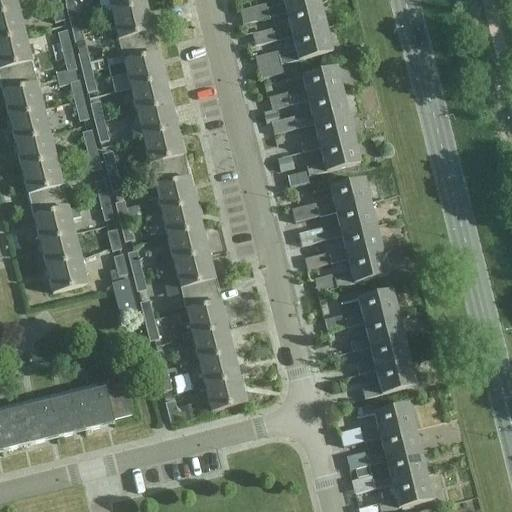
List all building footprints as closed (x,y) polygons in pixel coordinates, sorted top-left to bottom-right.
[(0,0),(0,17),(19,13),(16,0),(0,0)] [(108,0),(113,16),(147,8),(144,0),(108,0)] [(288,14),(321,6),(319,0),(283,0),(285,6),(268,10),(270,19),(288,15),(288,14)] [(65,23),(60,3),(51,5),(56,25),(65,23)] [(71,26),(81,24),(76,4),(67,7),(71,26)] [(293,38),(327,30),(321,6),(288,14),(288,15),(291,29),(274,34),(276,43),(294,38),(293,38)] [(136,37),(153,32),(147,8),(113,16),(121,50),(125,66),(142,62),(136,37)] [(0,43),(25,37),(19,13),(0,17),(0,43)] [(81,24),(71,26),(79,56),(88,54),(81,24)] [(282,66),(333,54),(327,30),(293,38),(294,38),(297,53),(280,57),(282,66)] [(111,80),(115,95),(131,91),(165,82),(153,32),(136,37),(142,62),(125,66),(108,70),(110,80),(111,80)] [(63,54),(72,52),(67,33),(58,35),(63,54)] [(21,91),(38,87),(25,37),(0,43),(0,70),(15,66),(21,91)] [(105,61),(108,70),(125,66),(121,50),(104,55),(105,61)] [(76,72),(77,72),(72,52),(63,54),(68,73),(68,74),(76,72)] [(84,76),(93,73),(91,64),(88,54),(79,56),(84,76)] [(91,64),(93,73),(108,70),(105,61),(91,64)] [(44,112),(38,87),(21,91),(15,66),(0,70),(0,79),(10,120),(44,112)] [(303,78),(303,79),(307,93),(290,98),(292,107),(309,103),(309,102),(343,94),(337,69),(303,78)] [(60,89),(71,87),(71,85),(78,83),(76,72),(68,74),(68,73),(56,76),(60,89)] [(89,95),(98,93),(93,73),(84,76),(89,95)] [(138,115),(172,107),(165,82),(131,91),(138,115)] [(76,104),(85,102),(80,83),(78,83),(71,85),(76,104)] [(315,126),(349,118),(343,94),(309,102),(309,103),(313,118),(296,122),(298,131),(315,127),(315,126)] [(80,124),(89,121),(85,102),(76,104),(80,124)] [(96,125),(105,123),(100,103),(91,106),(96,125)] [(144,140),(178,132),(172,107),(138,115),(144,140)] [(16,145),(50,137),(44,112),(10,120),(16,145)] [(264,115),(267,126),(279,123),(276,112),(264,115)] [(321,150),(355,141),(349,118),(315,126),(315,127),(319,141),(302,146),(304,155),(321,151),(321,150)] [(101,145),(110,143),(105,123),(96,125),(101,145)] [(146,149),(156,190),(173,186),(167,161),(184,157),(178,132),(144,140),(144,142),(133,145),(134,152),(146,149)] [(88,154),(97,152),(92,133),(83,135),(88,154)] [(22,170),(57,162),(50,137),(16,145),(22,170)] [(310,178),(361,165),(355,141),(321,150),(321,151),(325,165),(308,169),(310,178)] [(93,174),(102,172),(97,152),(88,154),(93,174)] [(109,175),(118,173),(113,153),(104,156),(109,175)] [(196,207),(184,157),(167,161),(173,186),(156,190),(143,193),(145,203),(159,200),(163,215),(196,207)] [(277,162),(280,175),(295,171),(292,158),(277,162)] [(123,171),(130,178),(138,176),(140,167),(134,161),(126,163),(123,171)] [(52,216),(69,211),(57,162),(22,170),(29,195),(46,191),(52,216)] [(114,195),(123,193),(118,173),(109,175),(114,195)] [(307,174),(287,179),(290,190),(310,186),(307,174)] [(331,190),(335,205),(318,209),(320,218),(337,214),(371,205),(365,181),(331,190)] [(100,204),(109,202),(104,182),(95,184),(100,204)] [(52,216),(46,191),(29,195),(41,245),(75,236),(71,221),(81,219),(78,209),(69,211),(52,216)] [(105,224),(114,221),(109,202),(100,204),(105,224)] [(121,225),(130,223),(127,210),(125,204),(116,206),(121,225)] [(343,238),(377,229),(371,205),(337,214),(341,229),(324,233),(326,242),(343,238)] [(127,210),(130,223),(150,218),(148,210),(140,212),(139,207),(127,210)] [(169,240),(203,231),(196,207),(163,215),(169,240)] [(318,209),(310,211),(312,220),(320,218),(318,209)] [(126,244),(135,242),(130,223),(121,225),(126,244)] [(349,261),(383,253),(377,229),(343,238),(347,253),(330,257),(332,266),(349,262),(349,261)] [(175,265),(209,256),(203,231),(169,240),(175,265)] [(113,254),(122,252),(117,232),(108,234),(113,254)] [(324,233),(323,233),(316,235),(318,244),(326,242),(324,233)] [(47,270),(81,261),(75,236),(41,245),(47,270)] [(134,275),(143,273),(138,253),(129,255),(134,275)] [(338,290),(389,277),(383,253),(349,261),(349,262),(352,276),(336,281),(338,290)] [(329,266),(326,255),(305,261),(307,272),(329,266)] [(198,285),(215,281),(209,256),(175,265),(187,314),(204,310),(198,285)] [(128,276),(123,257),(114,259),(119,278),(128,276)] [(54,295),(88,286),(81,261),(47,270),(54,295)] [(138,294),(147,291),(143,273),(134,275),(138,294)] [(228,331),(215,281),(198,285),(204,310),(187,314),(178,317),(181,327),(190,325),(193,339),(228,331)] [(114,286),(115,293),(121,317),(137,313),(129,282),(114,286)] [(359,301),(359,302),(363,317),(346,321),(348,330),(365,326),(365,325),(399,317),(393,293),(359,301)] [(340,298),(342,305),(359,301),(357,294),(340,298)] [(146,325),(155,322),(150,302),(141,305),(146,325)] [(371,349),(405,341),(399,317),(365,325),(365,326),(369,341),(352,345),(354,354),(371,350),(371,349)] [(151,344),(160,341),(155,322),(146,325),(151,344)] [(200,364),(234,356),(228,331),(193,339),(200,364)] [(377,373),(411,364),(405,341),(371,349),(371,350),(375,364),(358,369),(360,377),(377,373)] [(159,374),(167,372),(162,353),(154,355),(159,374)] [(206,389),(240,381),(234,356),(200,364),(206,389)] [(366,401),(417,389),(411,364),(377,373),(381,388),(364,392),(366,401)] [(163,394),(172,392),(167,372),(159,374),(163,394)] [(212,415),(246,406),(240,381),(206,389),(212,415)] [(0,454),(32,447),(115,426),(114,422),(133,417),(125,385),(0,416),(0,454)] [(166,405),(171,425),(180,422),(175,403),(166,405)] [(179,410),(182,424),(199,420),(196,406),(179,410)] [(375,415),(375,416),(379,431),(362,436),(364,444),(381,440),(415,431),(409,407),(375,415)] [(387,463),(421,455),(415,431),(381,440),(385,455),(367,459),(370,468),(387,464),(387,463)] [(393,487),(427,478),(421,455),(387,463),(387,464),(390,479),(373,483),(376,492),(393,488),(393,487)] [(355,472),(357,481),(371,477),(369,468),(355,472)] [(380,511),(402,511),(402,510),(433,502),(427,478),(393,487),(393,488),(397,502),(379,506),(380,511)]
